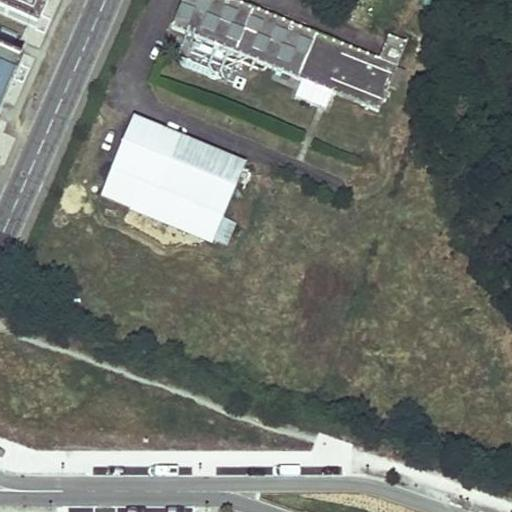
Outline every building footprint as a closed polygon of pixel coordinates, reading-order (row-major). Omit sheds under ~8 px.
[(0,0),(0,16),(35,32),(48,0),(0,0)] [(183,0),(170,29),(378,114),(388,90),(396,72),(406,46),(387,39),(378,61),(227,0),(183,0)] [(0,110),(19,66),(0,57),(0,110)] [(396,72),(388,90),(398,94),(406,75),(396,72)] [(140,186),(177,200),(197,147),(131,120),(110,173),(99,200),(129,213),(140,186)] [(197,147),(177,200),(222,220),(244,167),(197,147)] [(140,186),(129,213),(212,246),(213,242),(222,220),(177,200),(140,186)] [(236,225),(222,220),(213,242),(227,248),(236,225)]
